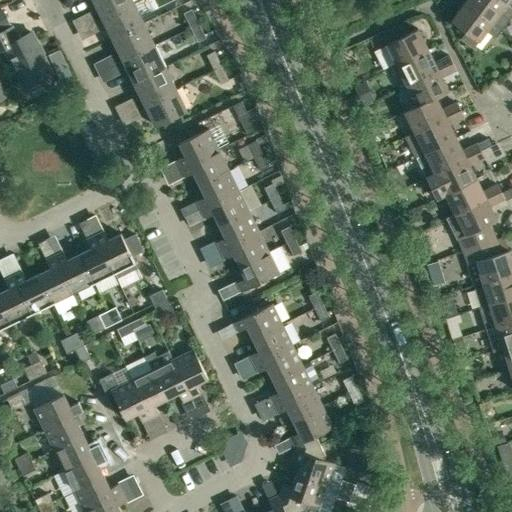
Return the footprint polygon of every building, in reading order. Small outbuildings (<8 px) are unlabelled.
[(133,2),(132,0),(93,0),(102,18),(133,2)] [(511,17),(511,8),(500,0),(465,0),(464,2),(502,31),(511,17)] [(511,0),(500,0),(511,8),(511,0)] [(102,18),(112,39),(144,24),(133,2),(102,18)] [(502,31),(464,2),(450,20),(465,32),(460,38),(473,48),(486,30),(497,38),(502,31)] [(198,24),(191,9),(183,13),(191,27),(198,24)] [(155,45),(144,24),(112,39),(123,61),(155,45)] [(206,38),(198,24),(191,27),(198,42),(206,38)] [(25,87),(31,84),(51,74),(31,34),(18,39),(12,27),(0,32),(0,51),(6,49),(25,87)] [(396,63),(427,48),(417,28),(395,39),(392,32),(383,37),(396,63)] [(155,45),(123,61),(134,82),(165,67),(155,45)] [(396,63),(406,85),(452,62),(449,55),(434,63),(427,48),(396,63)] [(207,55),(214,69),(221,65),(214,51),(207,55)] [(456,69),(452,62),(406,85),(416,105),(436,97),(448,91),(441,77),(456,69)] [(229,80),(221,65),(214,69),(221,84),(229,80)] [(176,88),(165,67),(134,82),(144,104),(176,88)] [(353,86),(359,98),(363,105),(374,99),(365,80),(354,85),(353,86)] [(176,88),(144,104),(155,125),(186,110),(176,88)] [(442,110),(436,97),(416,105),(404,111),(414,132),(460,109),(457,103),(442,110)] [(241,101),(233,105),(239,118),(247,114),(241,101)] [(414,158),(424,153),(456,137),(449,124),(463,116),(460,109),(414,132),(404,137),(414,158)] [(180,168),(218,148),(208,128),(179,143),(185,155),(176,159),(180,168)] [(424,153),(435,173),(480,150),(477,143),(462,151),(456,137),(424,153)] [(247,144),(254,157),(262,153),(256,140),(247,144)] [(228,170),(218,148),(180,168),(185,176),(193,172),(199,184),(228,170)] [(435,198),(445,194),(476,178),(469,165),(484,157),(480,150),(435,173),(425,178),(435,198)] [(268,166),(262,153),(254,157),(260,170),(268,166)] [(200,209),(239,191),(228,170),(199,184),(205,196),(196,201),(200,209)] [(445,194),(455,214),(501,191),(497,184),(483,192),(476,178),(445,194)] [(279,196),(272,183),(263,187),(270,201),(279,196)] [(248,211),(239,191),(200,209),(204,218),(214,214),(219,225),(248,211)] [(463,250),(495,238),(490,224),(497,220),(489,205),(504,198),(501,191),(455,214),(445,219),(455,239),(458,238),(463,250)] [(279,196),(270,201),(276,213),(285,209),(279,196)] [(259,232),(248,211),(219,225),(225,237),(216,242),(220,250),(259,232)] [(295,239),(289,226),(280,230),(286,243),(295,239)] [(104,231),(95,235),(114,273),(135,263),(132,257),(145,251),(136,233),(123,239),(120,234),(108,240),(104,231)] [(259,232),(220,250),(225,259),(234,254),(239,266),(268,252),(259,232)] [(93,283),(114,273),(95,235),(87,239),(91,248),(79,254),(93,283)] [(476,260),(483,283),(511,273),(511,260),(509,250),(501,252),(495,238),(463,250),(468,263),(476,260)] [(295,239),(286,243),(292,256),(301,251),(295,239)] [(73,293),(93,283),(79,254),(67,260),(63,251),(54,255),(73,293)] [(279,273),(268,252),(239,266),(245,278),(236,283),(241,292),(279,273)] [(39,274),(53,303),(58,312),(77,303),(72,294),(73,293),(54,255),(46,259),(50,268),(39,274)] [(13,276),(32,313),(53,303),(39,274),(31,278),(27,280),(22,271),(13,276)] [(511,273),(483,283),(484,286),(473,289),(478,308),(511,297),(511,273)] [(0,293),(0,302),(11,324),(32,313),(13,276),(5,280),(10,289),(0,293)] [(162,290),(149,296),(153,305),(166,298),(162,290)] [(323,304),(316,292),(308,296),(314,309),(323,304)] [(511,297),(478,308),(485,330),(511,321),(511,297)] [(0,329),(11,324),(0,302),(0,329)] [(169,304),(156,310),(160,319),(173,313),(169,304)] [(247,327),(253,339),(282,324),(272,304),(234,322),(238,331),(247,327)] [(329,317),(323,304),(314,309),(320,321),(329,317)] [(107,311),(113,324),(122,320),(115,307),(107,311)] [(105,329),(113,324),(107,311),(98,316),(105,329)] [(142,317),(129,323),(133,332),(146,326),(142,317)] [(511,321),(485,330),(492,351),(503,348),(511,344),(511,321)] [(121,338),(133,332),(129,323),(117,329),(121,338)] [(292,345),(282,324),(253,339),(258,351),(250,355),(254,364),(292,345)] [(69,337),(75,350),(83,346),(77,333),(69,337)] [(341,346),(335,333),(326,338),(333,351),(341,346)] [(66,354),(75,350),(69,337),(60,341),(66,354)] [(510,369),(511,367),(511,344),(503,348),(510,369)] [(302,365),(292,345),(254,364),(258,372),(267,368),(273,380),(302,365)] [(90,359),(83,346),(75,350),(81,363),(90,359)] [(347,359),(341,346),(333,351),(339,363),(347,359)] [(193,349),(172,359),(191,398),(200,394),(195,385),(208,378),(193,349)] [(182,402),(191,398),(172,359),(169,351),(157,357),(154,352),(145,356),(146,357),(145,357),(166,399),(178,393),(182,402)] [(125,367),(131,380),(150,418),(159,414),(154,405),(166,399),(145,357),(125,367)] [(31,365),(32,365),(38,378),(46,374),(40,361),(31,365)] [(32,365),(31,366),(23,370),(29,382),(38,378),(32,365)] [(270,396),(274,404),(312,386),(302,365),(273,380),(279,391),(270,396)] [(106,392),(111,390),(125,419),(137,413),(142,422),(150,418),(131,380),(119,386),(112,373),(100,380),(106,392)] [(358,389),(351,376),(343,380),(349,393),(358,389)] [(14,379),(0,386),(5,394),(18,388),(14,379)] [(322,406),(312,386),(274,404),(278,413),(287,409),(293,421),(322,406)] [(29,398),(44,429),(82,411),(78,402),(69,406),(63,394),(54,398),(50,388),(29,398)] [(364,402),(358,389),(349,393),(355,406),(364,402)] [(332,427),(322,406),(293,421),(299,432),(290,437),(295,446),(316,436),(332,427)] [(86,419),(82,411),(44,429),(54,450),(83,435),(77,423),(86,419)] [(54,450),(64,470),(102,452),(98,443),(89,447),(83,435),(54,450)] [(296,474),(327,485),(335,463),(323,459),(325,455),(316,436),(295,446),(295,447),(291,458),(301,462),(296,474)] [(102,452),(64,470),(74,490),(103,476),(98,464),(106,460),(102,452)] [(28,453),(15,459),(19,468),(32,462),(28,453)] [(32,462),(19,468),(23,476),(31,472),(36,469),(32,462)] [(279,494),(278,495),(286,511),(296,511),(307,507),(308,503),(320,507),(327,485),(296,474),(292,487),(283,483),(279,494)] [(74,490),(84,511),(122,492),(118,484),(109,488),(103,476),(74,490)] [(352,493),(353,492),(370,500),(376,488),(356,480),(354,484),(342,480),(339,489),(352,493)] [(352,493),(339,489),(336,498),(349,502),(352,493)] [(122,492),(84,511),(121,511),(118,505),(126,501),(122,492)] [(47,494),(35,500),(39,508),(52,502),(47,494)] [(273,508),(265,511),(286,511),(278,495),(269,500),(273,508)] [(39,508),(40,511),(52,511),(56,511),(52,502),(39,508)]
